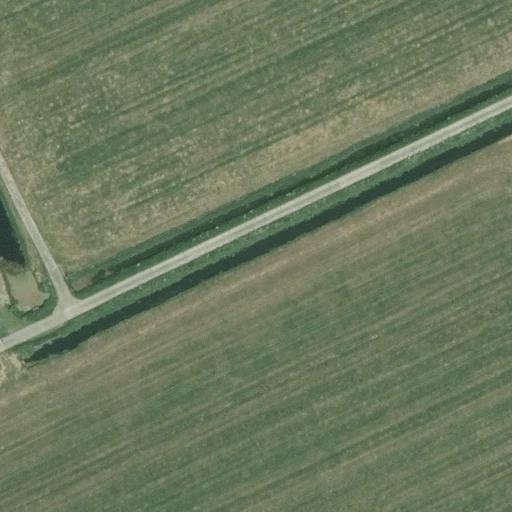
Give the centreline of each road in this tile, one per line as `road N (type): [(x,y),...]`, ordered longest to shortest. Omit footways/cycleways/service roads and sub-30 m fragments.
road 1 (unclassified): [(0,346),(511,103)]
road 2 (unknown): [(0,165),(67,314)]
